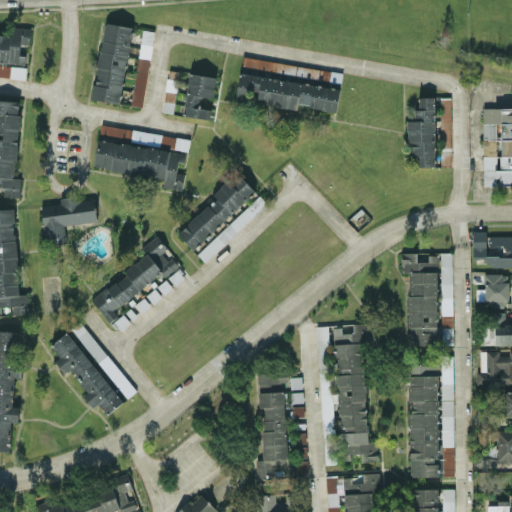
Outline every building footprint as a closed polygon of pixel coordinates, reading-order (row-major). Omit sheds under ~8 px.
[(120,103),(132,26),(104,22),(93,99),(120,103)] [(0,75),(26,78),(27,66),(25,66),(26,55),(19,55),(20,44),(30,44),(31,27),(12,26),(11,33),(0,32),(0,75)] [(142,106),(151,50),(140,48),(130,105),(142,106)] [(241,68),(341,82),(342,71),(243,57),(241,68)] [(209,118),(211,109),(200,108),(202,96),(213,98),(216,77),(189,72),(183,114),(209,118)] [(257,103),(297,109),(298,105),(336,110),(340,88),(239,73),(236,99),(246,100),(247,90),(258,91),(257,103)] [(162,111),(173,113),(178,78),(167,76),(162,111)] [(434,97),(418,97),(418,109),(414,109),(414,120),(407,120),(407,142),(412,141),(413,166),(435,166),(434,97)] [(20,197),(21,177),(15,177),(20,101),(0,99),(0,186),(4,187),(3,196),(20,197)] [(511,107),(482,108),(483,186),(511,185),(511,107)] [(101,124),(99,137),(151,146),(151,140),(158,141),(159,134),(101,124)] [(186,152),(97,140),(93,168),(164,178),(163,187),(182,190),(184,173),(176,172),(178,161),(185,162),(186,152)] [(193,250),(177,233),(187,224),(186,223),(197,213),(198,214),(207,205),(209,206),(211,204),(210,203),(212,201),(214,202),(218,198),(213,193),(221,186),(220,185),(226,180),(226,179),(236,169),(256,191),(193,250)] [(64,224),(97,221),(94,198),(81,200),(80,195),(60,197),(60,203),(41,205),(45,245),(66,243),(64,224)] [(261,208),(255,202),(258,199),(264,204),(266,202),(259,195),(197,254),(205,262),(261,208)] [(0,208),(0,312),(2,313),(1,305),(12,305),(12,314),(29,313),(28,293),(19,294),(14,208),(0,208)] [(473,230),(472,258),(486,258),(486,266),(511,266),(511,255),(486,256),(486,231),(473,230)] [(109,322),(117,316),(111,309),(118,304),(119,305),(161,272),(165,276),(178,266),(171,258),(168,261),(161,252),(168,248),(156,234),(141,246),(146,253),(139,258),(140,259),(135,263),(134,262),(126,268),(127,269),(124,271),(127,275),(117,283),(115,281),(108,287),(106,285),(90,298),(109,322)] [(505,256),(511,255),(511,235),(489,236),(489,246),(505,246),(505,256)] [(409,345),(439,345),(439,326),(437,326),(437,253),(401,253),(401,271),(408,271),(409,345)] [(441,302),(452,301),(450,253),(445,253),(445,260),(440,261),(441,302)] [(507,307),(507,273),(484,273),(485,307),(507,307)] [(494,345),(511,344),(511,323),(505,323),(504,311),(493,312),(494,345)] [(333,327),(340,326),(341,334),(355,333),(355,325),(364,325),(365,340),(364,341),(366,392),(365,392),(366,400),(364,400),(364,405),(366,405),(366,411),(365,411),(365,414),(366,414),(367,421),(366,421),(366,424),(368,424),(368,431),(367,431),(367,441),(377,441),(377,449),(378,449),(378,459),(377,459),(377,460),(362,461),(361,452),(349,453),(349,459),(341,460),(340,433),(345,432),(345,426),(341,426),(341,417),(339,417),(338,393),(340,393),(339,384),(337,384),(337,374),(341,374),(341,368),(336,368),(336,358),(334,357),(333,327)] [(0,450),(10,451),(11,422),(18,422),(19,406),(13,406),(14,377),(18,377),(20,331),(0,329),(0,450)] [(106,413),(98,402),(92,407),(83,395),(87,391),(69,368),(63,372),(54,360),(58,356),(49,344),(66,330),(122,401),(106,413)] [(476,384),(511,384),(511,349),(509,350),(509,355),(499,355),(499,351),(480,351),(480,372),(476,372),(476,384)] [(410,476),(454,475),(454,450),(444,450),(444,457),(439,457),(437,362),(409,363),(410,476)] [(256,478),(272,477),(272,475),(285,474),(285,476),(294,475),(292,459),(286,459),(281,392),(279,392),(278,380),(286,379),(285,365),(258,368),(260,392),(258,392),(260,407),(264,406),(265,419),(264,420),(264,431),(262,431),(263,446),(262,446),(263,459),(255,459),(256,478)] [(511,391),(503,392),(503,416),(511,415),(511,391)] [(511,429),(495,430),(496,463),(511,462),(511,429)] [(374,511),(373,492),(380,491),(379,472),(362,473),(363,482),(352,482),(351,476),(344,477),(346,511),(374,511)] [(48,507),(46,501),(36,504),(38,511),(114,511),(119,511),(125,511),(138,508),(133,491),(133,492),(127,473),(111,477),(114,488),(48,507)] [(328,487),(328,511),(339,511),(338,487),(328,487)] [(454,511),(454,494),(440,494),(440,488),(412,488),(411,511),(454,511)] [(214,511),(217,509),(200,493),(192,503),(188,499),(175,511),(214,511)] [(487,511),(508,511),(509,507),(511,506),(511,493),(509,494),(509,499),(487,499),(487,511)] [(291,511),(290,494),(258,496),(258,511),(291,511)]
